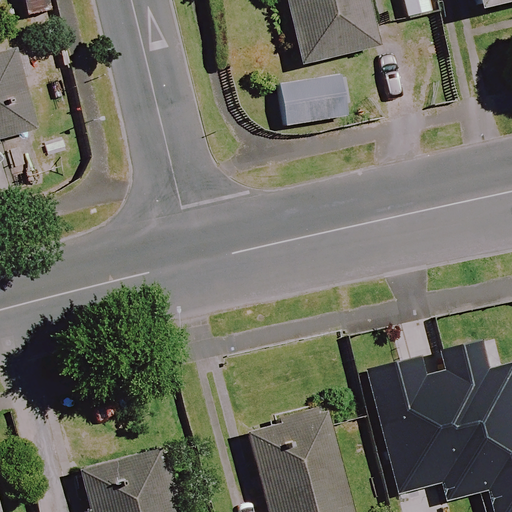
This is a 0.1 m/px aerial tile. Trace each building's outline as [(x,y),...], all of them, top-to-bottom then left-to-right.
[(370,54),(358,0),(275,0),(292,72),(370,54)] [(426,0),(391,0),(397,25),(431,17),(426,0)] [(511,5),(511,0),(465,0),(470,16),(511,5)] [(0,144),(24,139),(3,57),(0,57),(0,144)] [(339,120),(334,80),(271,89),(277,129),(339,120)] [(236,435),(257,511),(340,511),(312,413),(236,435)] [(511,511),(511,444),(400,472),(409,511),(511,511)] [(167,511),(154,454),(72,474),(81,511),(167,511)]
